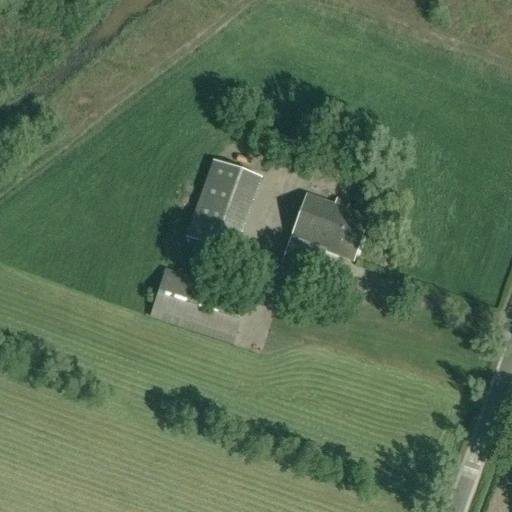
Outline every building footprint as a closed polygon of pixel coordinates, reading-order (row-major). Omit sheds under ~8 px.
[(319,147),(308,143),(302,159),(300,166),(311,169),(319,147)] [(349,181),(385,194),(392,174),(356,161),(349,181)] [(263,185),(212,166),(185,240),(236,258),(263,185)] [(336,200),(334,206),(307,196),(283,262),(317,274),(325,252),(353,262),(369,219),(346,210),(349,205),(336,200)] [(165,272),(150,318),(232,345),(247,298),(165,272)]
